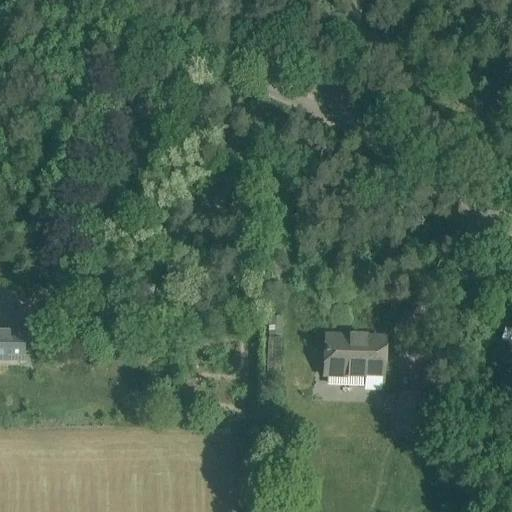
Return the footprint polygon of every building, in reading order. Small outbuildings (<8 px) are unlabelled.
[(270,319),(269,335),(283,335),(284,319),(270,319)] [(0,361),(23,362),(23,334),(0,333),(0,361)] [(269,335),(268,364),(282,365),(283,335),(269,335)] [(325,358),(324,377),(368,379),(387,379),(388,340),(326,338),(325,358)] [(398,396),(396,435),(407,435),(426,436),(431,436),(432,418),(432,398),(404,397),(398,396)]
